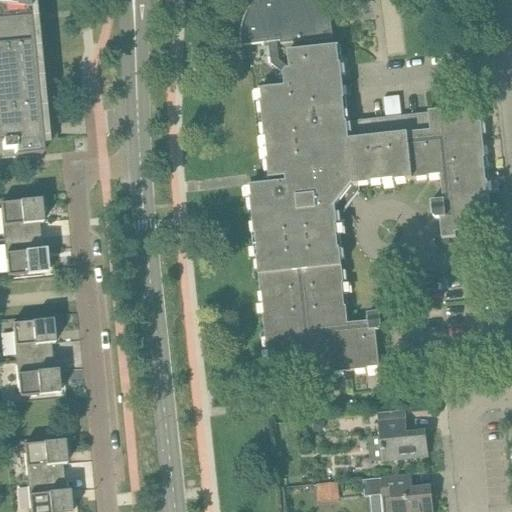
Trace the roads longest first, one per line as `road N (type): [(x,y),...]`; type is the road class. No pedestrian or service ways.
road 1 (residential): [(139,167),(90,172),(78,182),(110,511)]
road 2 (tertiary): [(174,511),(139,167)]
road 3 (tertiary): [(139,167),(131,0)]
road 4 (residential): [(470,511),(461,403),(511,398)]
road 5 (residential): [(358,77),(491,62),(511,68)]
road 6 (residential): [(403,250),(408,220),(385,210),(371,220),(368,238),(378,251),(395,254)]
